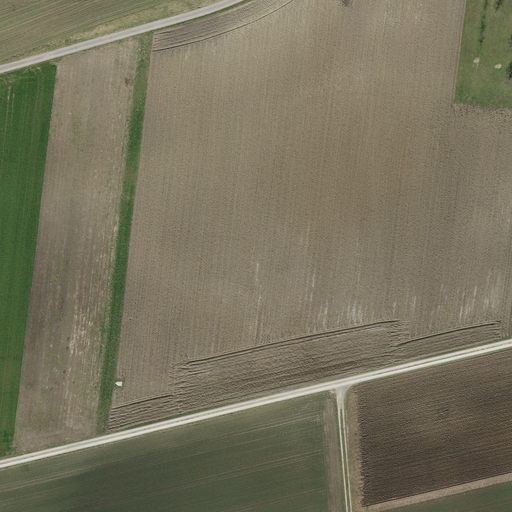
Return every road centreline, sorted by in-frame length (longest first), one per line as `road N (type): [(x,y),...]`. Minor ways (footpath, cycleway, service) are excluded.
road 1 (track): [(511,342),(0,462)]
road 2 (track): [(0,70),(238,0)]
road 3 (track): [(350,511),(340,382)]
